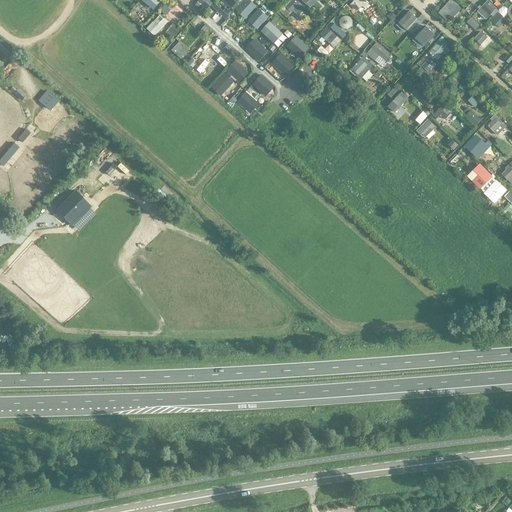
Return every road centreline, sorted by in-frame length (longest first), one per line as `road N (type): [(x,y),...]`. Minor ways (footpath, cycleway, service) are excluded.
road 1 (trunk): [(0,404),(511,377)]
road 2 (trunk): [(511,355),(0,382)]
road 3 (secondary): [(511,455),(124,511)]
road 4 (residential): [(511,92),(410,0)]
